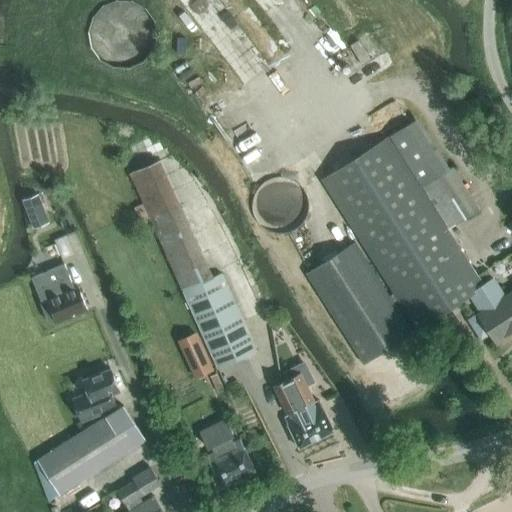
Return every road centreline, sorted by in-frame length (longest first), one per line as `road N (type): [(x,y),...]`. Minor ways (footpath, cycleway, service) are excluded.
road 1 (track): [(282,156),(381,93),(413,91),(491,206)]
road 2 (residential): [(307,486),(511,436)]
road 3 (track): [(259,0),(354,110)]
